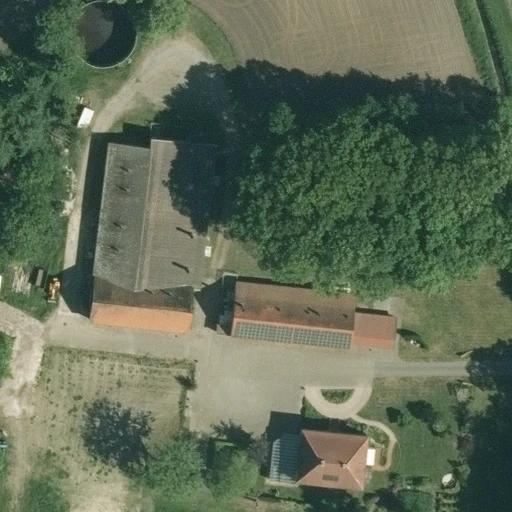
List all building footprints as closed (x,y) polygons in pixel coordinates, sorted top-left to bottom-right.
[(114,0),(113,0),(92,0),(91,0),(88,2),(85,4),(82,5),(80,8),(77,10),(74,14),(72,18),(71,21),(70,24),(70,28),(69,32),(70,36),(70,39),(71,43),(73,46),(75,50),(77,53),(79,55),(82,58),(85,60),(89,63),(94,64),(98,65),(104,66),(109,65),(113,64),(117,62),(122,59),(125,57),(129,53),(132,49),(134,45),(135,40),(136,36),(136,31),(136,25),(135,22),(133,17),(131,14),(129,12),(127,8),(124,6),(120,4),(118,2),(114,0)] [(215,144),(151,137),(149,147),(111,142),(95,275),(90,319),(189,329),(193,287),(198,288),(215,144)] [(356,296),(236,283),(231,325),(219,324),(218,333),(350,347),(351,335),(394,339),(396,318),(354,313),(356,296)] [(104,357),(48,351),(43,393),(100,399),(104,357)] [(186,366),(104,357),(100,399),(95,441),(177,450),(186,366)] [(366,434),(302,427),(296,478),(361,485),(361,483),(363,482),(366,481),(369,478),(370,475),(370,473),(370,470),(369,468),(367,466),(366,465),(363,463),(366,434)] [(122,511),(124,479),(109,478),(108,497),(95,496),(94,511),(122,511)]
